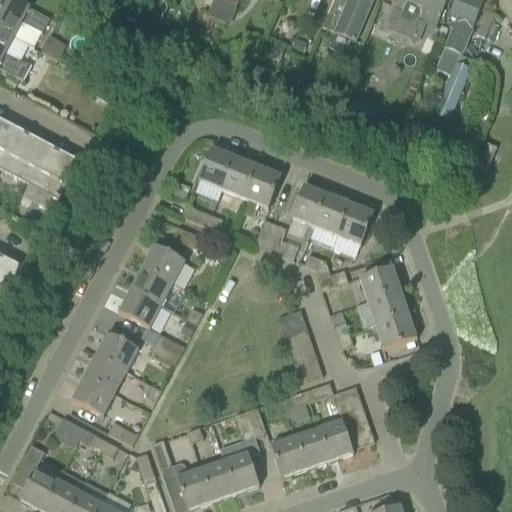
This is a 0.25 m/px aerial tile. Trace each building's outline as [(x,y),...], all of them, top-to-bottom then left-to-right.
[(0,0),(0,34),(13,42),(33,52),(48,24),(1,0),(0,0)] [(76,0),(71,14),(85,20),(94,0),(76,0)] [(235,12),(240,0),(218,0),(217,4),(213,3),(206,19),(214,23),(229,29),(236,13),(235,12)] [(336,0),(323,32),(344,41),(351,25),(352,25),(358,11),(357,10),(359,6),(353,3),(354,0),(336,0)] [(354,0),(353,3),(359,6),(357,10),(358,11),(352,25),(351,25),(344,41),(355,46),(374,0),(354,0)] [(436,31),(449,0),(394,0),(389,11),(401,16),(398,24),(414,30),(418,23),(436,31)] [(452,81),(458,67),(461,59),(484,6),(470,0),(457,0),(448,22),(455,26),(444,51),(445,52),(441,61),(436,74),(452,81)] [(90,20),(102,25),(108,13),(96,7),(90,20)] [(475,39),(484,43),(493,21),(485,17),(475,39)] [(214,23),(206,19),(199,36),(207,39),(214,23)] [(5,58),(13,42),(0,34),(0,73),(22,85),(31,69),(26,67),(25,68),(5,58)] [(42,56),(58,64),(66,49),(49,41),(42,56)] [(303,57),(307,47),(295,42),(290,51),(303,57)] [(269,47),(268,49),(264,58),(264,59),(279,66),(284,54),(269,47)] [(179,58),(171,73),(181,78),(189,64),(179,58)] [(124,67),(116,59),(111,65),(119,73),(124,67)] [(470,72),(469,72),(458,67),(452,81),(436,119),(448,124),(459,97),(470,72)] [(258,80),(251,76),(246,85),(253,89),(258,80)] [(214,97),(229,102),(231,96),(235,87),(219,81),(215,93),(214,97)] [(94,100),(110,109),(116,98),(100,90),(94,100)] [(311,94),(314,110),(314,112),(319,111),(332,109),(329,91),(311,94)] [(378,116),(352,106),(341,101),(336,114),(348,118),(373,128),(377,118),(378,116)] [(0,168),(18,135),(0,125),(0,168)] [(454,140),(469,144),(473,130),(458,125),(454,140)] [(0,168),(0,173),(28,188),(48,151),(18,135),(0,168)] [(487,148),(478,170),(487,174),(496,152),(487,148)] [(79,167),(48,151),(28,188),(59,204),(79,167)] [(198,186),(221,196),(235,163),(212,154),(212,153),(211,153),(198,186)] [(244,205),(257,172),(235,163),(221,196),(244,205)] [(268,215),(281,181),(280,181),(257,172),(244,205),(268,215)] [(314,233),(327,200),(304,191),(305,191),(303,190),(290,223),(314,233)] [(336,242),(350,210),(327,200),(314,233),(336,242)] [(361,252),(374,218),(373,218),(372,219),(350,210),(336,242),(361,252)] [(181,222),(207,232),(211,221),(185,211),(181,222)] [(222,225),(211,221),(207,232),(218,237),(222,225)] [(253,251),(264,255),(275,229),(264,224),(253,251)] [(286,233),(275,229),(264,255),(275,260),(286,233)] [(172,244),(198,254),(202,243),(177,233),(172,244)] [(142,273),(174,289),(185,268),(153,250),(153,252),(142,273)] [(314,275),(325,267),(308,260),(303,271),(314,275)] [(22,273),(0,261),(0,308),(3,310),(22,273)] [(330,280),(325,267),(314,275),(317,284),(330,280)] [(366,308),(400,296),(392,273),(393,273),(392,272),(358,283),(366,308)] [(142,273),(131,295),(162,310),(174,289),(142,273)] [(321,296),(332,292),(347,287),(344,276),(330,280),(317,284),(321,296)] [(149,334),(162,310),(131,295),(127,301),(120,317),(118,316),(118,317),(149,334)] [(374,331),(407,320),(400,296),(366,308),(374,331)] [(202,319),(192,314),(186,324),(196,330),(202,319)] [(281,334),(304,327),(300,316),(277,323),(281,334)] [(374,331),(382,355),(416,344),(416,342),(415,343),(407,320),(374,331)] [(186,326),(180,337),(189,342),(196,331),(186,326)] [(307,338),(304,329),(304,327),(281,334),(285,345),(307,338)] [(333,332),(337,343),(349,339),(345,328),(333,332)] [(138,355),(107,338),(106,339),(108,340),(96,362),(126,378),(138,355)] [(311,349),(309,342),(307,338),(285,345),(288,356),(311,349)] [(341,354),(351,351),(352,350),(349,339),(337,343),(341,354)] [(160,340),(154,350),(179,363),(184,353),(160,340)] [(288,356),(291,363),(292,368),(315,360),(311,349),(288,356)] [(179,363),(154,350),(149,360),(174,373),(179,363)] [(292,368),(295,376),(296,379),(319,371),(315,360),(292,368)] [(84,383),(115,400),(126,378),(96,362),(84,383)] [(300,390),(322,382),(319,371),(296,379),(300,390)] [(115,400),(84,383),(72,404),(71,405),(102,423),(115,400)] [(304,397),(308,408),(333,400),(329,388),(304,397)] [(144,402),(155,408),(161,396),(150,390),(144,402)] [(355,392),(333,400),(337,411),(359,403),(355,392)] [(295,413),(308,408),(304,397),(291,401),(295,413)] [(363,414),(359,403),(337,411),(340,422),(363,414)] [(255,443),(266,440),(258,413),(246,417),(255,443)] [(340,422),(342,425),(344,432),(366,425),(363,414),(340,422)] [(235,420),(243,447),(255,443),(246,417),(235,420)] [(82,448),(87,437),(63,423),(57,434),(82,448)] [(346,438),(344,432),(342,425),(317,434),(328,467),(352,459),(352,460),(353,459),(351,455),(348,443),(346,438)] [(344,432),(346,438),(348,443),(370,436),(366,425),(344,432)] [(138,441),(113,427),(108,438),(132,451),(138,441)] [(203,445),(199,433),(187,436),(191,449),(203,445)] [(305,475),(328,467),(317,434),(294,441),(305,475)] [(370,436),(348,443),(351,455),(374,447),(370,436)] [(270,450),(282,484),(283,483),(282,483),(305,475),(294,441),(270,450)] [(91,451),(102,456),(107,447),(96,442),(91,451)] [(160,475),(172,471),(163,446),(152,450),(160,475)] [(113,462),(118,453),(107,447),(102,456),(113,462)] [(223,466),(234,499),(257,492),(258,492),(259,492),(247,458),(223,466)] [(136,463),(152,511),(164,511),(147,459),(136,463)] [(200,474),(211,507),(234,499),(223,466),(200,474)] [(185,511),(197,511),(211,507),(200,474),(187,478),(185,471),(180,468),(172,471),(176,482),(185,511)] [(185,511),(176,482),(172,471),(160,475),(172,511),(185,511)] [(32,511),(44,511),(58,486),(36,474),(19,506),(20,506),(21,506),(32,511)] [(58,486),(44,511),(72,511),(80,498),(79,497),(58,486)] [(100,511),(102,509),(80,498),(72,511),(100,511)]
